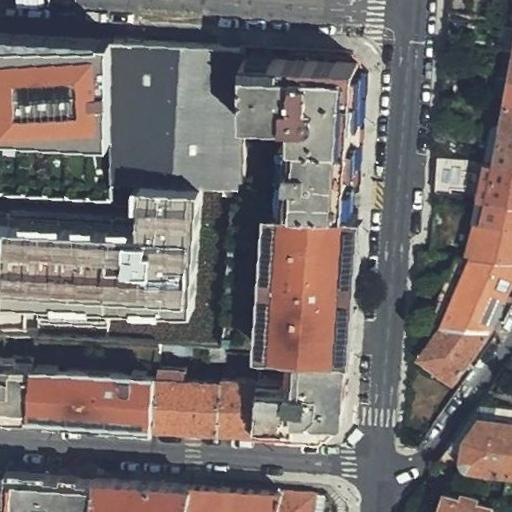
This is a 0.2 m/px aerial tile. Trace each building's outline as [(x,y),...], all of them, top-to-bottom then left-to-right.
[(0,30),(0,136),(111,141),(114,37),(45,33),(0,30)] [(242,55),(241,44),(114,37),(111,141),(112,176),(234,186),(232,203),(243,203),(242,55)] [(358,62),(242,55),(243,203),(267,204),(348,209),(353,137),(358,62)] [(498,162),(511,163),(511,127),(504,126),(498,162)] [(470,158),(438,154),(437,179),(436,185),(466,188),(470,158)] [(492,198),(511,199),(511,163),(498,162),(492,198)] [(0,332),(36,334),(41,333),(84,336),(97,337),(162,340),(223,346),(225,316),(232,203),(234,186),(112,176),(113,194),(0,189),(0,332)] [(485,220),(511,222),(511,199),(492,198),(478,197),(475,219),(485,220)] [(267,204),(258,351),(349,357),(351,331),(353,305),(359,210),(267,204)] [(511,257),(511,222),(485,220),(482,232),(479,242),(476,251),(475,254),(511,257)] [(502,298),(511,273),(511,257),(475,254),(462,283),(450,310),(442,326),(489,329),(489,325),(491,323),(502,298)] [(442,326),(426,348),(420,356),(425,360),(452,379),(469,355),(489,329),(442,326)] [(0,332),(0,410),(29,413),(35,347),(36,334),(0,332)] [(35,347),(29,413),(91,417),(154,421),(158,375),(159,355),(35,347)] [(259,378),(258,430),(277,431),(302,433),(327,435),(330,432),(346,419),(347,393),(349,357),(325,356),(258,351),(259,378)] [(158,377),(154,421),(186,424),(219,427),(221,379),(158,375),(158,377)] [(221,379),(219,427),(238,428),(258,430),(259,378),(222,376),(221,379)] [(468,433),(461,451),(464,461),(474,469),(511,472),(511,418),(484,414),(468,433)] [(11,483),(8,511),(93,511),(96,477),(54,473),(16,470),(11,483)] [(187,511),(193,484),(96,477),(93,511),(187,511)] [(278,511),(283,491),(259,489),(229,487),(211,485),(193,484),(187,511),(278,511)] [(309,511),(313,493),(283,491),(278,511),(309,511)] [(490,511),(491,507),(477,502),(478,497),(465,493),(463,496),(448,492),(442,511),(490,511)]
